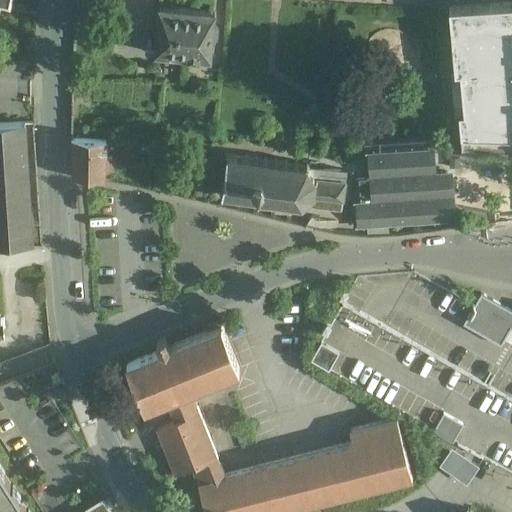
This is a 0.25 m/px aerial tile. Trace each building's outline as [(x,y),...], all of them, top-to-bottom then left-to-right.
[(461,151),(511,152),(511,5),(478,8),(449,9),(454,75),(460,75),(464,117),(458,117),(461,151)] [(214,14),(159,9),(155,55),(187,58),(187,59),(198,60),(198,59),(209,60),(214,14)] [(0,251),(1,252),(1,251),(32,249),(24,124),(0,125),(0,251)] [(104,140),(71,139),(73,178),(104,181),(104,168),(109,168),(109,157),(104,157),(104,140)] [(445,146),(371,152),(376,202),(360,204),(362,230),(451,223),(445,146)] [(285,163),(277,162),(277,161),(274,160),(274,162),(266,161),(267,159),(265,159),(264,160),(257,159),(257,158),(255,157),(254,159),(247,158),(247,156),(244,156),(244,157),(228,155),(227,154),(225,155),(226,157),(225,169),(223,169),(223,171),(224,171),(223,180),(221,180),(221,183),(223,183),(221,195),(219,196),(221,197),(222,196),(238,199),(238,200),(241,200),(241,199),(249,200),(249,202),(251,202),(251,200),(259,202),(259,203),(261,203),(261,202),(269,203),(269,205),(271,205),(271,203),(279,205),(279,206),(281,206),(281,205),(289,206),(289,207),(291,208),(291,206),(301,208),(301,209),(304,208),(303,207),(313,198),(313,199),(315,198),(343,201),(346,182),(318,179),(316,178),(315,179),(308,167),(309,166),(307,165),(306,166),(297,165),(297,163),(295,163),(295,165),(287,164),(287,162),(285,162),(285,163)] [(326,334),(310,361),(400,412),(408,417),(470,452),(511,476),(511,312),(480,294),(473,307),(413,273),(357,278),(348,295),(343,293),(338,301),(343,303),(331,325),(327,322),(321,331),(326,334)] [(353,445),(224,478),(190,392),(239,372),(220,328),(168,349),(164,341),(156,344),(160,353),(125,367),(144,411),(167,402),(175,421),(157,428),(175,474),(192,468),(198,485),(205,511),(286,511),(412,479),(396,421),(350,432),(353,445)] [(111,511),(110,509),(114,506),(109,498),(105,500),(103,498),(80,511),(28,511),(26,511),(19,501),(20,500),(12,487),(11,488),(3,476),(5,475),(0,467),(0,511),(111,511)]
